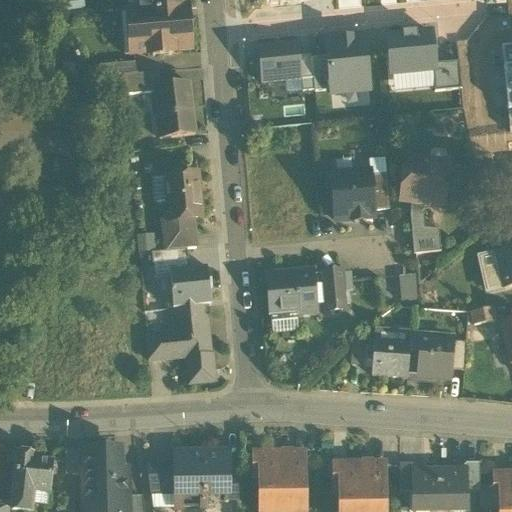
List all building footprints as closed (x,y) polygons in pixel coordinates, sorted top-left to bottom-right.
[(63,0),(65,12),(84,11),(83,0),(63,0)] [(126,0),(127,14),(130,13),(140,12),(139,0),(126,0)] [(139,0),(140,12),(187,8),(186,7),(184,7),(183,0),(139,0)] [(140,12),(130,13),(133,56),(147,54),(152,58),(170,57),(173,52),(190,51),(187,8),(140,12)] [(124,56),(133,56),(130,13),(127,14),(121,14),(124,56)] [(392,79),(432,75),(434,75),(433,66),(430,34),(416,36),(416,34),(402,35),(402,37),(387,39),(392,79)] [(325,42),(327,58),(330,92),(330,96),(368,92),(363,38),(325,42)] [(263,48),(257,49),(258,58),(260,76),(259,76),(260,85),(267,84),(294,81),(294,82),(301,81),(300,72),(299,72),(297,55),(298,55),(297,45),(290,46),(291,46),(263,49),(263,48)] [(511,46),(501,47),(509,135),(511,134),(511,46)] [(298,57),(300,72),(301,81),(302,93),(314,92),(311,60),(310,56),(298,57)] [(314,94),(330,92),(327,58),(311,60),(314,92),(314,94)] [(136,75),(135,63),(99,67),(100,79),(122,77),(136,75)] [(458,64),(433,66),(434,75),(432,75),(434,90),(434,94),(461,92),(458,64)] [(124,97),(156,94),(155,87),(159,87),(158,73),(136,75),(122,77),(124,97)] [(432,75),(392,79),(394,94),(434,90),(432,75)] [(168,121),(170,139),(194,137),(192,114),(189,114),(186,85),(188,85),(188,84),(159,87),(155,87),(156,94),(158,122),(168,121)] [(401,203),(407,203),(424,205),(443,207),(445,184),(451,180),(451,172),(447,167),(447,166),(406,161),(401,203)] [(353,221),(353,223),(365,222),(365,220),(374,219),(373,213),(370,178),(369,174),(331,178),(335,223),(353,221)] [(167,202),(169,221),(169,222),(186,221),(190,220),(202,219),(197,176),(165,179),(167,202)] [(370,178),(373,213),(389,212),(386,176),(370,178)] [(156,203),(167,202),(165,179),(154,180),(156,203)] [(423,219),(424,205),(407,203),(411,208),(410,219),(411,231),(424,230),(423,219)] [(188,235),(186,221),(169,222),(169,221),(163,221),(165,238),(165,237),(186,235),(188,235)] [(411,231),(413,257),(440,254),(438,232),(424,231),(424,230),(411,231)] [(165,238),(167,253),(195,250),(194,235),(192,235),(188,235),(186,235),(165,237),(165,238)] [(154,236),(136,237),(137,255),(155,253),(154,236)] [(511,250),(496,254),(504,292),(511,290),(511,250)] [(187,251),(151,255),(153,280),(169,278),(169,273),(189,271),(187,251)] [(496,254),(492,255),(495,270),(482,273),(487,296),(504,292),(496,254)] [(479,258),(482,273),(495,270),(492,255),(479,258)] [(171,299),(173,311),(205,307),(210,307),(206,269),(189,271),(169,273),(169,278),(171,299)] [(267,278),(270,319),(292,317),(315,315),(312,273),(267,278)] [(324,275),(327,313),(343,311),(340,273),(324,275)] [(169,278),(153,280),(156,301),(171,299),(169,278)] [(398,279),(400,304),(416,302),(415,278),(398,279)] [(190,354),(190,358),(209,357),(205,307),(173,311),(175,335),(166,336),(167,356),(190,354)] [(471,314),(474,328),(496,324),(493,310),(471,314)] [(294,333),(292,317),(270,319),(272,335),(294,333)] [(511,321),(500,324),(509,367),(511,365),(511,321)] [(146,338),(148,363),(168,361),(167,356),(166,336),(146,338)] [(409,339),(408,348),(409,348),(409,349),(428,351),(429,341),(409,339)] [(428,351),(409,349),(407,382),(428,384),(429,382),(449,383),(450,373),(452,345),(452,343),(429,341),(428,351)] [(370,379),(407,382),(409,349),(409,348),(408,348),(373,345),(372,351),(365,350),(364,364),(371,364),(370,379)] [(450,373),(463,374),(465,346),(452,345),(450,373)] [(180,375),(181,386),(213,383),(213,378),(215,378),(215,373),(212,373),(211,356),(209,357),(190,358),(187,359),(189,375),(180,375)] [(82,476),(83,511),(127,511),(127,498),(126,471),(116,471),(116,451),(82,452),(82,476)] [(64,452),(65,476),(82,476),(82,452),(64,452)] [(303,511),(304,479),(305,479),(304,455),(292,455),(290,453),(282,453),(280,455),(252,455),(252,479),(259,479),(259,511),(303,511)] [(16,454),(13,490),(33,493),(49,495),(53,464),(32,462),(33,456),(16,454)] [(175,511),(203,511),(203,497),(225,497),(227,497),(227,476),(226,456),(175,456),(175,463),(175,494),(175,511)] [(150,494),(175,494),(175,463),(145,463),(150,494)] [(338,511),(383,511),(384,490),(385,490),(384,466),(372,467),(371,465),(362,465),(360,467),(332,467),(332,491),(339,491),(338,511)] [(465,489),(479,488),(478,466),(465,466),(462,469),(462,475),(462,479),(465,479),(465,489)] [(399,489),(412,489),(412,480),(415,480),(415,476),(415,470),(412,467),(398,467),(399,489)] [(462,475),(439,476),(438,511),(465,511),(465,494),(465,489),(465,479),(462,479),(462,475)] [(225,502),(239,502),(239,476),(227,476),(227,497),(225,497),(225,502)] [(438,511),(439,476),(415,476),(415,480),(412,480),(412,489),(412,494),(412,511),(438,511)] [(511,511),(511,477),(493,478),(493,502),(499,501),(499,511),(511,511)] [(31,511),(33,493),(13,490),(10,511),(31,511)] [(152,510),(175,511),(175,494),(150,494),(152,510)] [(127,498),(127,511),(143,511),(142,498),(127,498)]
